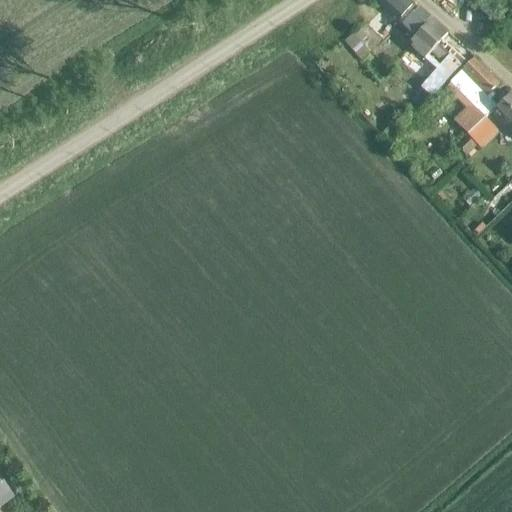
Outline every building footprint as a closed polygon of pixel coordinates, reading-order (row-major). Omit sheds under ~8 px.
[(372,0),(398,22),(411,7),(403,0),(372,0)] [(414,12),(400,28),(409,36),(405,40),(412,46),(409,48),(422,60),(428,54),(437,62),(440,65),(441,66),(420,90),(431,100),(463,62),(440,41),(442,38),(444,36),(430,23),(417,10),(414,12)] [(511,26),(510,25),(502,33),(511,41),(511,40),(511,26)] [(357,29),(342,42),(361,63),(369,56),(358,44),(365,38),(357,29)] [(471,61),(447,85),(473,111),(457,126),(466,136),(482,121),(494,109),(487,102),(492,97),(489,94),(496,88),(471,61)] [(511,99),(509,97),(490,115),(511,137),(511,99)] [(482,121),(466,136),(477,149),(493,134),(482,121)] [(391,128),(383,134),(388,140),(395,133),(391,128)] [(465,138),(453,148),(463,159),(475,148),(465,138)] [(436,170),(428,176),(433,182),(441,175),(436,170)] [(474,190),(462,200),(468,208),(480,198),(474,190)] [(483,196),(478,201),(484,207),(489,202),(483,196)] [(0,511),(0,507),(9,501),(0,489),(0,511)]
